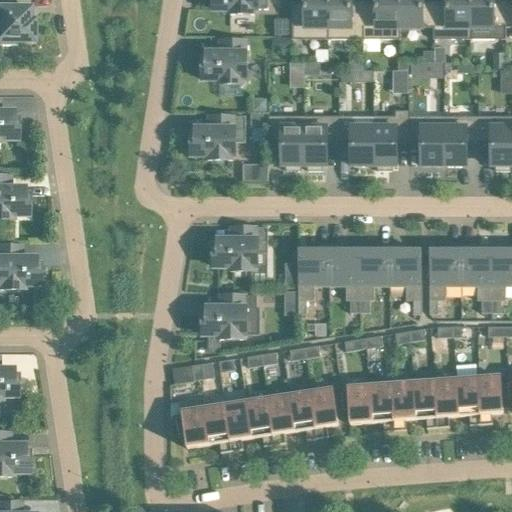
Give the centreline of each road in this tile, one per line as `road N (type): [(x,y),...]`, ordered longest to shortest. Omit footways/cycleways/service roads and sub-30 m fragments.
road 1 (residential): [(511,468),(347,479),(158,506),(160,359),(185,207)]
road 2 (residential): [(185,207),(511,206)]
road 3 (residential): [(54,349),(86,321),(52,83)]
road 4 (residential): [(167,0),(145,204),(185,207)]
road 5 (residential): [(75,511),(54,349)]
